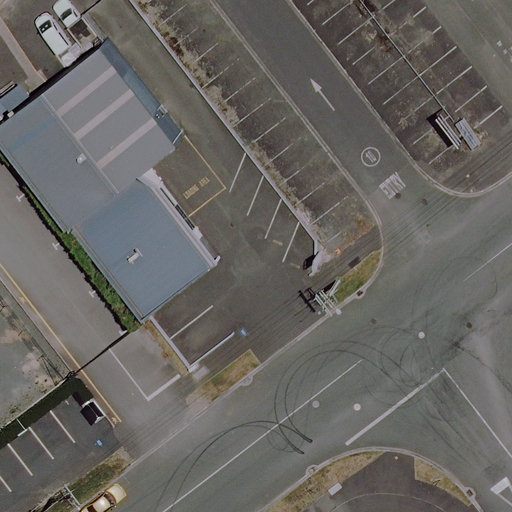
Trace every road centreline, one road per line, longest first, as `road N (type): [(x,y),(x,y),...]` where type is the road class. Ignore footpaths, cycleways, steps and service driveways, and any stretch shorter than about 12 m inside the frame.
road 1 (unclassified): [(409,322),(162,511)]
road 2 (unclassified): [(511,456),(409,322)]
road 3 (unclassified): [(511,243),(409,322)]
